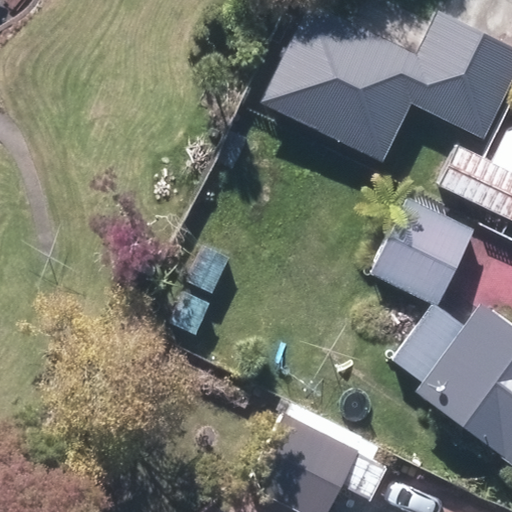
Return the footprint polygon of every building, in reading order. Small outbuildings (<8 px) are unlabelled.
[(347,0),(347,1),(373,15),(380,0),(347,0)] [(511,131),(471,147),(461,142),(443,180),(511,211),(511,131)] [(322,237),(354,253),(375,209),(343,193),(322,237)] [(381,268),(445,300),(481,230),(418,198),(381,268)] [(429,386),(511,448),(511,313),(494,299),(473,327),(443,305),(406,353),(437,375),(429,386)] [(255,479),(315,511),(324,511),(362,445),(293,409),(255,479)]
